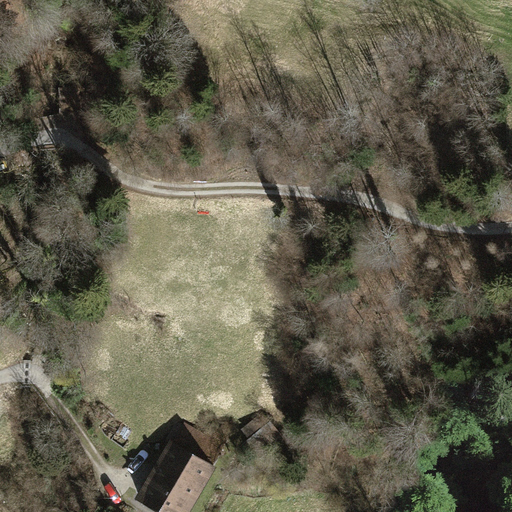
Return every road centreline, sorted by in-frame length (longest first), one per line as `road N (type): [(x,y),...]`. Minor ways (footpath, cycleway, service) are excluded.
road 1 (unclassified): [(511,225),(483,232),(358,201),(156,191),(112,176),(60,142),(24,140),(0,149)]
road 2 (unclassified): [(0,378),(37,373),(104,473)]
